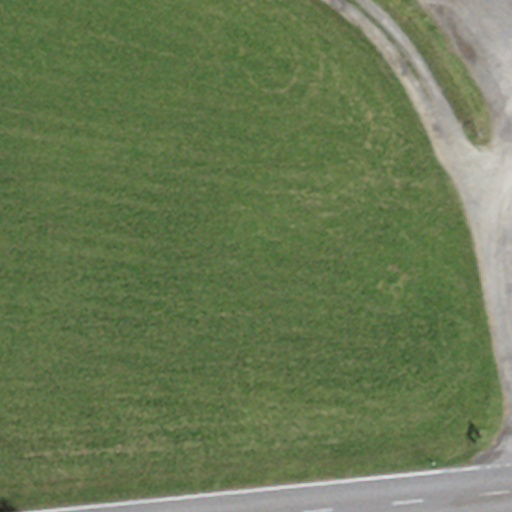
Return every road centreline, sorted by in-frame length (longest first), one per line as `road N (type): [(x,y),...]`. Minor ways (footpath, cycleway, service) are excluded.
road 1 (track): [(341,0),(394,32),(500,268)]
road 2 (tertiary): [(372,511),(511,499)]
